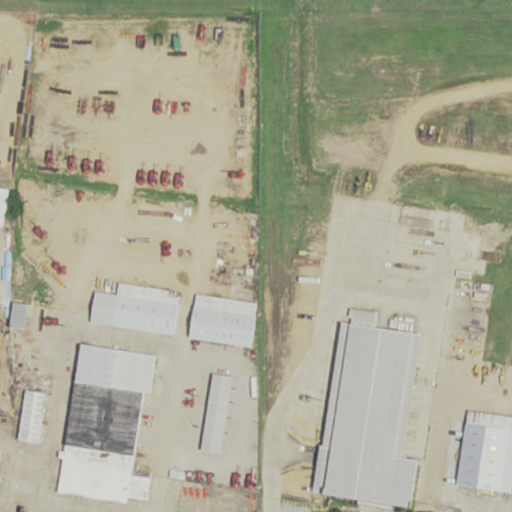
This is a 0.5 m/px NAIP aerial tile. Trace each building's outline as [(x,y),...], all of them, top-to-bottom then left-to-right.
[(0,186),(8,188),(3,224),(0,223),(0,186)] [(118,282),(111,324),(174,333),(180,291),(118,282)] [(195,294),(188,337),(250,346),(257,301),(195,294)] [(13,300),(10,324),(24,327),(28,303),(13,300)] [(341,320),(315,491),(412,507),(419,458),(403,456),(422,334),(341,320)] [(58,490),(82,342),(156,355),(152,391),(142,390),(130,475),(148,477),(146,497),(126,494),(125,501),(58,490)] [(212,372),(200,448),(219,451),(232,374),(212,372)] [(25,388),(46,391),(38,442),(17,439),(25,388)] [(511,415),(467,409),(456,483),(511,491),(511,415)]
